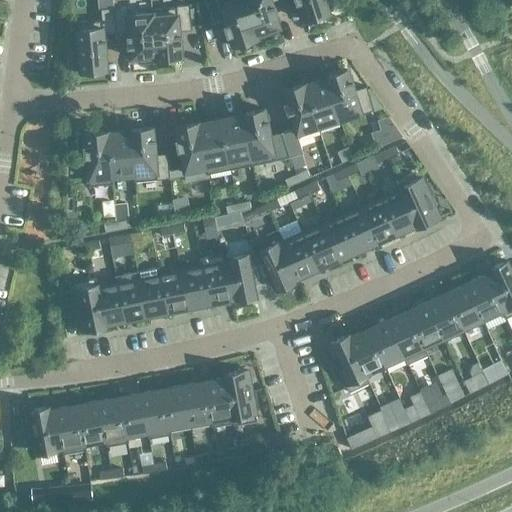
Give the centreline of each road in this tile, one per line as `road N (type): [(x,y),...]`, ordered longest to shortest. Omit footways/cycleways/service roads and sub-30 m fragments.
road 1 (residential): [(0,370),(134,360),(291,325),(484,239),(358,51)]
road 2 (residential): [(11,103),(199,89),(343,47),(358,51)]
road 3 (residential): [(386,0),(444,79),(511,146)]
road 4 (residential): [(511,116),(445,0)]
